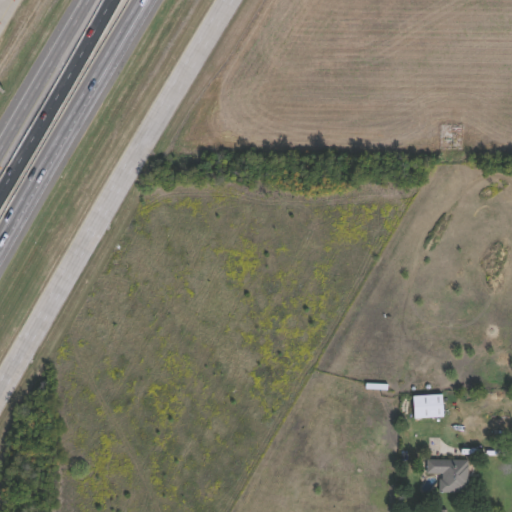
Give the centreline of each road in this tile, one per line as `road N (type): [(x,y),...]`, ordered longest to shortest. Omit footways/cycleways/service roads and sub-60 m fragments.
road 1 (secondary): [(0,394),(231,0)]
road 2 (motorway): [(87,0),(0,137)]
road 3 (motorway): [(69,118),(148,0)]
road 4 (motorway): [(0,237),(69,118)]
road 5 (motorway): [(69,118),(139,0)]
